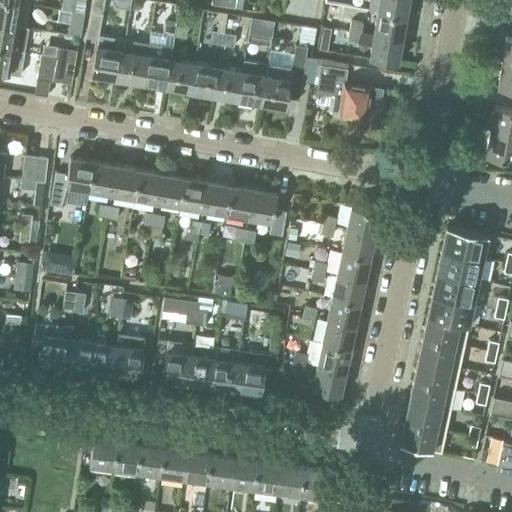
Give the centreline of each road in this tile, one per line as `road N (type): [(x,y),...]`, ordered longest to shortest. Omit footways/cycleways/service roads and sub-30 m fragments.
road 1 (residential): [(426,179),(0,109)]
road 2 (residential): [(367,446),(0,393)]
road 3 (residential): [(367,446),(426,179)]
road 4 (residential): [(426,179),(467,0)]
road 5 (residential): [(511,480),(367,446)]
